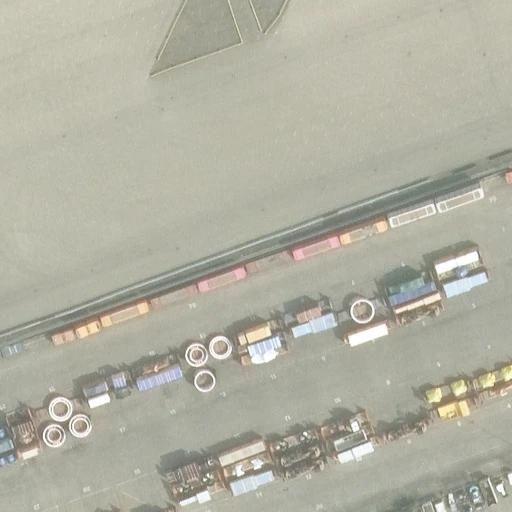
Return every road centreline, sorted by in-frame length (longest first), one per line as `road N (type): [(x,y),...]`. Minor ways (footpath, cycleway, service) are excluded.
road 1 (unknown): [(511,206),(0,391)]
road 2 (unknown): [(511,324),(0,505)]
road 3 (unknown): [(312,511),(511,439)]
